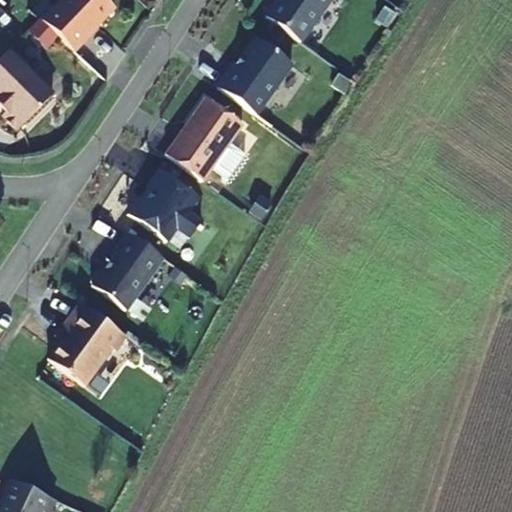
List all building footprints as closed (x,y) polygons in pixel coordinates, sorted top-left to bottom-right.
[(114,9),(104,0),(62,0),(41,23),(73,53),(97,28),(96,27),(114,9)] [(327,0),(274,0),(262,18),(297,42),(327,0)] [(384,26),(392,15),(380,7),(373,19),(384,26)] [(0,32),(10,21),(0,11),(0,32)] [(289,65),(253,39),(239,58),(241,60),(236,67),(233,66),(232,65),(231,65),(230,65),(214,88),(253,115),(289,65)] [(54,95),(8,52),(0,60),(0,104),(9,112),(3,117),(18,132),(54,95)] [(347,84),(335,75),(328,86),(341,94),(347,84)] [(238,124),(202,98),(161,155),(198,181),(238,124)] [(194,197),(155,169),(143,186),(145,188),(137,199),(134,199),(123,214),(162,242),(172,227),(186,237),(197,221),(183,212),(194,197)] [(256,196),(246,211),(256,218),(266,203),(256,196)] [(158,257),(122,232),(111,247),(114,248),(99,268),(94,269),(86,280),(87,286),(121,310),(158,257)] [(121,335),(75,303),(57,329),(62,333),(43,360),(80,386),(107,348),(110,350),(121,335)] [(40,511),(45,511),(51,500),(7,479),(0,493),(0,511),(39,511),(40,511)]
